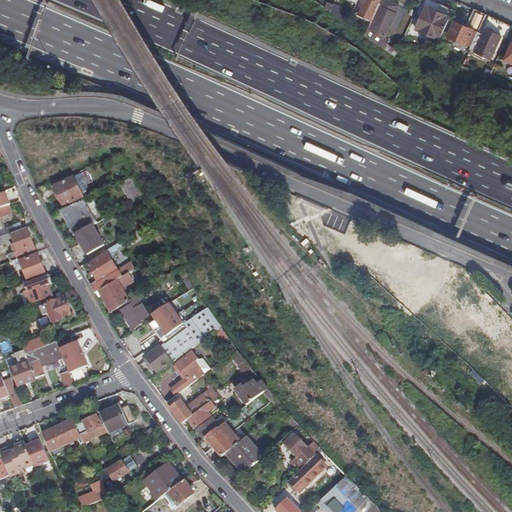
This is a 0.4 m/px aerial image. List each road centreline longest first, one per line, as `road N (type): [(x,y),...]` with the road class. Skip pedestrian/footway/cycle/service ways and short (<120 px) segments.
road 1 (motorway): [(0,11),(511,238)]
road 2 (residential): [(0,102),(137,115),(480,265)]
road 3 (motorway): [(511,185),(101,0)]
road 4 (residential): [(0,102),(3,135),(28,196),(132,376)]
road 5 (residential): [(132,376),(247,511)]
road 6 (residential): [(0,426),(132,376)]
